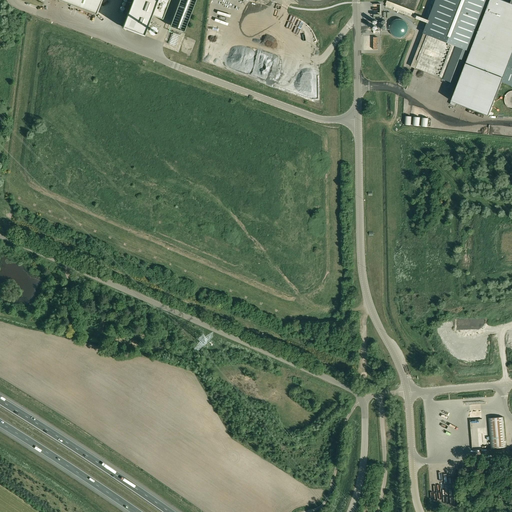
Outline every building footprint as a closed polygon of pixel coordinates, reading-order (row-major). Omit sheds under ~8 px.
[(58,0),(97,14),(102,0),(58,0)] [(132,0),(122,27),(144,35),(152,15),(163,19),(169,0),(132,0)] [(198,0),(182,0),(171,31),(185,36),(198,0)] [(387,0),(385,4),(414,15),(415,11),(387,0)] [(444,80),(458,85),(476,39),(511,52),(511,54),(502,81),(511,85),(511,0),(510,3),(503,0),(436,0),(423,33),(424,34),(411,66),(444,79),(444,80)] [(391,23),(391,24),(390,25),(390,26),(389,28),(390,30),(390,31),(390,32),(391,33),(392,34),(393,36),(394,36),(395,37),(397,37),(398,38),(399,38),(401,37),(403,37),(404,36),(406,34),(407,33),(408,31),(408,30),(408,29),(408,28),(408,26),(408,25),(407,24),(406,22),(405,22),(404,20),(403,20),(402,19),(401,19),(400,19),(398,19),(396,19),(395,20),(394,20),(393,21),(392,22),(391,23)] [(180,36),(172,33),(168,44),(176,47),(180,36)] [(491,448),(506,447),(503,417),(488,418),(491,448)]
